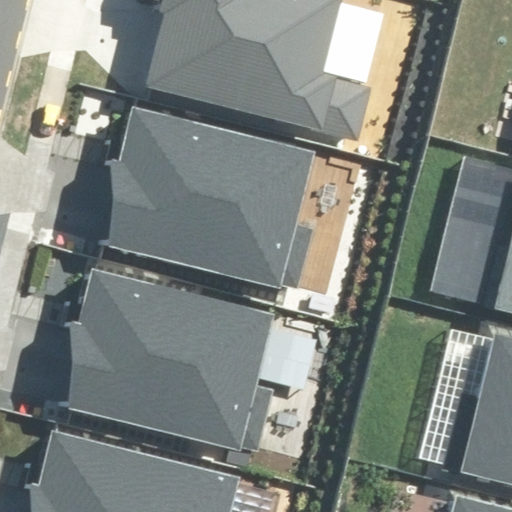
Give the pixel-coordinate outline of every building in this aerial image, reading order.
[(161,0),(173,3),(152,83),(356,136),(368,89),(320,77),(340,0),(161,0)] [(105,153),(83,245),(279,290),(311,152),(127,109),(116,155),(105,153)] [(511,242),(497,302),(511,305),(511,242)] [(67,310),(46,402),(242,448),(274,309),(89,267),(78,313),(67,310)] [(511,339),(491,334),(459,467),(511,480),(511,339)] [(32,480),(24,511),(231,511),(239,479),(54,437),(43,483),(32,480)] [(511,511),(511,510),(453,497),(450,511),(511,511)]
